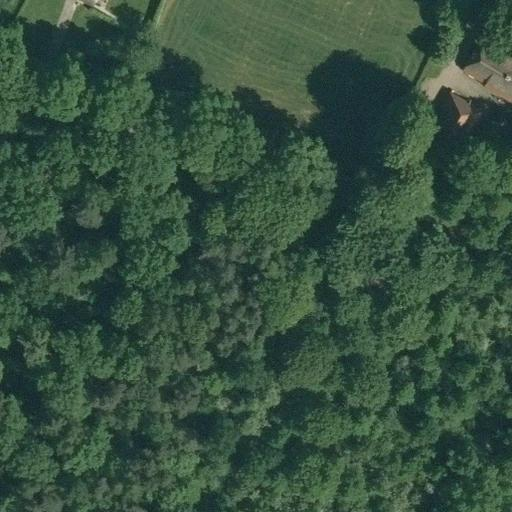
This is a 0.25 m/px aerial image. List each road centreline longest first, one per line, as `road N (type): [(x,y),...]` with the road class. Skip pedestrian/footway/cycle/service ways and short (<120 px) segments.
road 1 (unclassified): [(511,260),(0,78)]
road 2 (track): [(276,511),(372,350),(411,316)]
